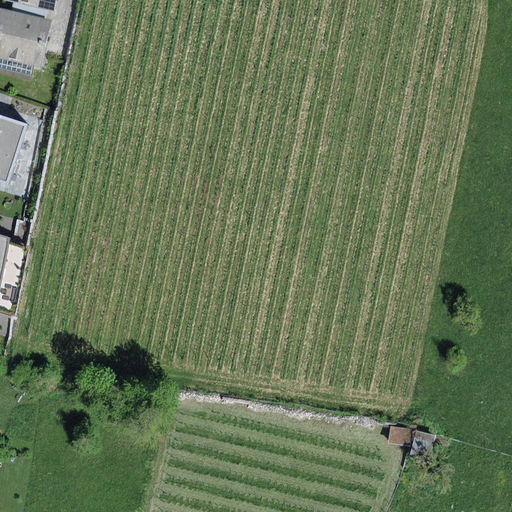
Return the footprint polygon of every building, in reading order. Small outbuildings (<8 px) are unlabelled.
[(4,0),(15,2),(48,10),(55,11),(57,0),(4,0)] [(15,2),(13,12),(46,19),(48,10),(15,2)] [(13,12),(2,9),(0,17),(0,57),(43,67),(53,20),(46,19),(13,12)] [(0,116),(0,180),(9,184),(28,125),(0,116)] [(0,282),(13,239),(0,234),(0,282)] [(419,433),(396,429),(394,444),(417,447),(419,433)]
